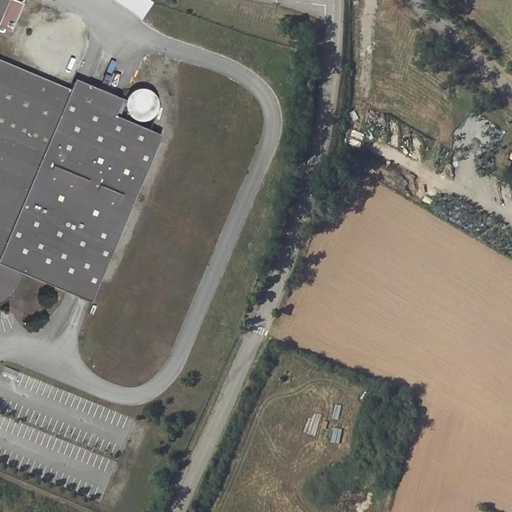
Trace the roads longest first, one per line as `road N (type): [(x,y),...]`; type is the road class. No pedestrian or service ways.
road 1 (unclassified): [(174,511),(301,209),(329,83),(331,5)]
road 2 (residential): [(411,0),(511,94)]
